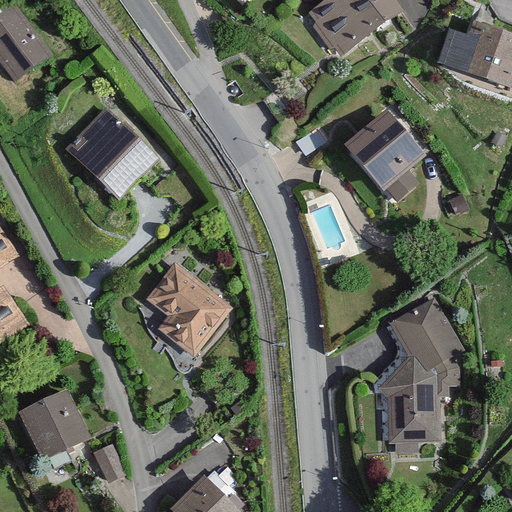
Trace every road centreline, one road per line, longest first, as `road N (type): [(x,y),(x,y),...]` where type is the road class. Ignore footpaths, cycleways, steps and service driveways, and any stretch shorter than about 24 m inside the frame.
road 1 (tertiary): [(316,491),(296,276),(271,203),(211,109)]
road 2 (residential): [(142,511),(126,432),(80,314),(0,172)]
road 3 (tertiary): [(211,109),(134,0)]
